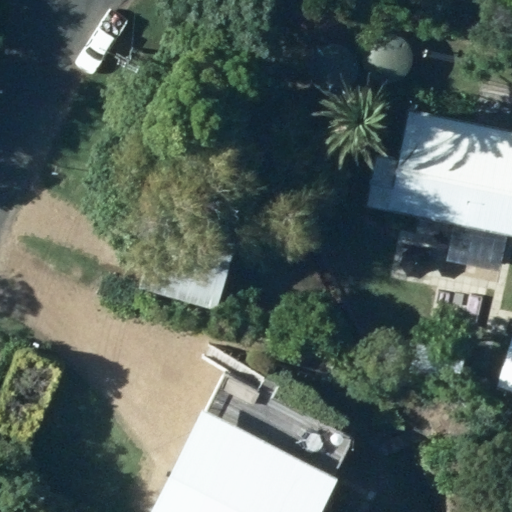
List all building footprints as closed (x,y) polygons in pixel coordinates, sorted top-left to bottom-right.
[(511,238),(511,132),(407,109),(396,160),(371,154),(360,204),(466,228),(462,245),(481,250),(485,232),(511,238)] [(160,207),(138,290),(208,308),(230,225),(160,207)] [(511,327),(493,388),(511,393),(511,327)] [(404,370),(456,387),(466,353),(415,337),(404,370)] [(150,511),(315,511),(331,479),(199,414),(150,511)]
